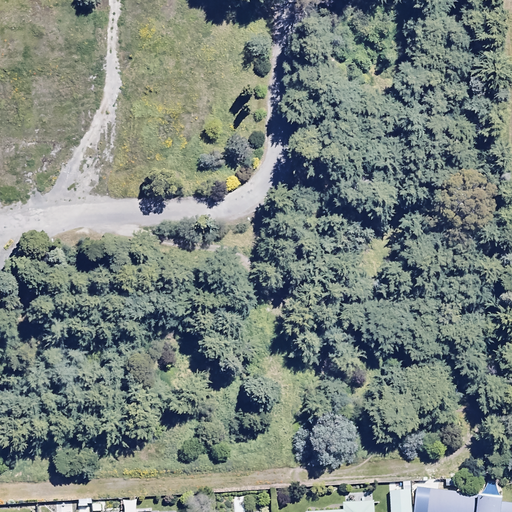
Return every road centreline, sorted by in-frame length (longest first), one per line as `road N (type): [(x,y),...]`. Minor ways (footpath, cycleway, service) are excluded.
road 1 (residential): [(99,300),(86,268),(80,0)]
road 2 (residential): [(412,0),(419,280)]
road 3 (unclassified): [(419,280),(442,326),(449,462)]
road 4 (unclassified): [(99,300),(80,349),(87,472)]
road 5 (residential): [(269,298),(131,306),(99,300)]
road 6 (unclassified): [(269,298),(278,465)]
road 7 (residential): [(419,280),(410,289),(269,298)]
